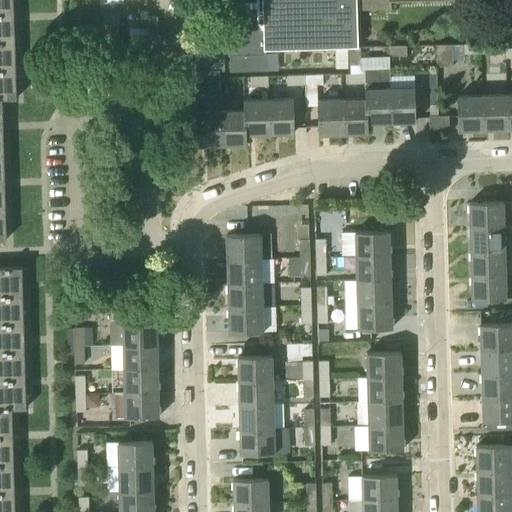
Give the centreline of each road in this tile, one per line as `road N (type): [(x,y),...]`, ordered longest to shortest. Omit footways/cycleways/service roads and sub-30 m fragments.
road 1 (residential): [(199,511),(193,253),(201,222),(220,200),(274,177),(428,163)]
road 2 (residential): [(439,511),(428,163)]
